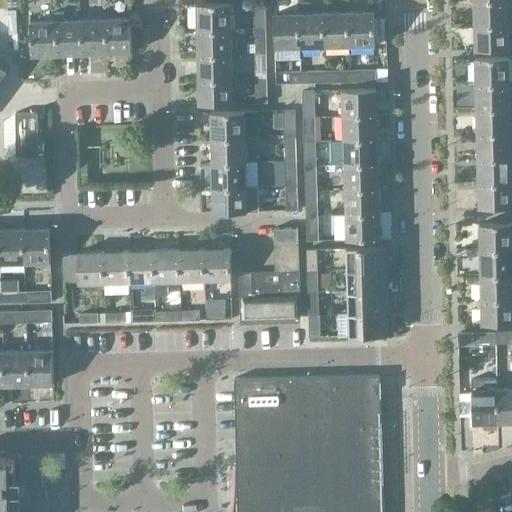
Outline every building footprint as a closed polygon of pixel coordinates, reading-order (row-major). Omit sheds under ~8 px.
[(473,0),(472,0),(473,25),(507,24),(506,0),(473,0)] [(254,29),(266,28),(265,3),(253,3),(254,29)] [(230,29),(230,4),(196,4),(197,29),(230,29)] [(55,12),(55,22),(56,55),(81,54),(80,21),(64,21),(63,11),(55,12)] [(374,46),(373,12),(348,13),(349,46),(374,46)] [(324,47),(323,13),(298,14),(299,48),(324,47)] [(324,47),(349,46),(348,13),(323,13),(324,47)] [(274,48),(299,48),(298,14),(273,15),(274,48)] [(130,19),(105,20),(106,53),(131,52),(130,19)] [(81,54),(106,53),(105,20),(80,21),(81,54)] [(31,56),(56,55),(55,22),(30,22),(31,56)] [(508,49),(507,24),(473,25),(474,50),(508,49)] [(266,53),(266,28),(254,29),(254,53),(266,53)] [(231,54),(230,29),(197,29),(197,55),(231,54)] [(254,53),(255,79),(267,78),(266,53),(254,53)] [(197,55),(198,80),(231,79),(231,54),(197,55)] [(474,59),(474,84),(508,83),(508,58),(474,59)] [(386,82),(385,70),(352,71),(353,83),(386,82)] [(327,71),(303,72),(303,84),(328,83),(327,71)] [(328,83),(353,83),(352,71),(327,71),(328,83)] [(303,72),(275,73),(276,85),(303,84),(303,72)] [(256,104),(267,104),(267,78),(255,79),(256,104)] [(232,104),(231,79),(198,80),(198,105),(232,104)] [(509,108),(508,83),(474,84),(475,109),(509,108)] [(315,117),(314,91),(302,92),(303,117),(315,117)] [(342,91),(342,116),(375,115),(375,91),(342,91)] [(510,133),(509,108),(475,109),(476,134),(510,133)] [(283,111),(284,136),(296,136),(295,111),(283,111)] [(15,156),(38,155),(37,112),(15,112),(15,156)] [(212,138),(245,137),(259,137),(258,112),(211,113),(212,138)] [(376,140),(375,115),(342,116),(343,141),(376,140)] [(303,117),(304,142),(315,141),(315,117),(303,117)] [(510,158),(510,133),(476,134),(476,159),(510,158)] [(296,161),(296,136),(284,136),(285,161),(296,161)] [(245,162),(245,137),(212,138),(213,163),(245,162)] [(343,141),(344,166),(377,165),(376,140),(343,141)] [(304,142),(305,166),(316,166),(315,141),(304,142)] [(467,180),(466,158),(453,159),(454,181),(467,180)] [(511,183),(510,158),(476,159),(477,183),(511,183)] [(285,161),(275,161),(275,172),(285,172),(285,161)] [(285,172),(285,186),(297,186),(296,161),(285,161),(285,172)] [(213,163),(213,188),(246,187),(245,162),(213,163)] [(377,190),(377,165),(344,166),(344,191),(377,190)] [(305,166),(305,192),(317,191),(316,166),(305,166)] [(511,207),(511,183),(477,183),(478,208),(511,207)] [(298,212),(297,186),(285,186),(286,212),(298,212)] [(246,187),(213,188),(214,213),(246,212),(246,187)] [(318,190),(318,223),(342,222),(341,189),(318,190)] [(344,191),(345,216),(378,215),(377,190),(344,191)] [(318,216),(317,191),(305,192),(306,217),(318,216)] [(378,240),(378,215),(345,216),(345,240),(378,240)] [(318,241),(318,216),(306,217),(307,242),(318,241)] [(511,236),(511,224),(478,225),(478,250),(511,248),(511,236)] [(454,244),(469,244),(470,225),(454,225),(454,244)] [(297,242),(297,227),(273,228),(273,243),(297,242)] [(49,229),(24,230),(25,263),(50,263),(49,229)] [(24,230),(0,230),(0,259),(0,264),(25,263),(24,230)] [(298,256),(297,242),(273,243),(274,257),(298,256)] [(511,248),(478,250),(479,275),(511,273),(511,248)] [(206,280),(232,279),(231,249),(205,250),(206,280)] [(346,271),(384,270),(384,269),(387,269),(387,257),(384,257),(384,249),(346,250),(346,271)] [(181,281),(206,280),(205,250),(180,251),(181,281)] [(317,250),(307,250),(307,272),(317,272),(317,250)] [(130,282),(156,282),(155,251),(129,252),(130,282)] [(180,251),(155,251),(156,282),(181,281),(180,251)] [(129,252),(104,253),(105,283),(130,282),(129,252)] [(105,283),(104,253),(79,253),(80,284),(105,283)] [(298,271),(298,256),(274,257),(274,271),(274,272),(298,271)] [(346,271),(347,293),(385,292),(385,290),(388,290),(388,280),(385,280),(384,270),(346,271)] [(299,316),(299,295),(298,271),(274,272),(274,271),(251,272),(252,297),(239,297),(240,319),(299,316)] [(238,273),(239,297),(252,297),(251,272),(238,273)] [(318,293),(317,272),(307,272),(308,294),(318,293)] [(511,273),(479,275),(480,300),(511,299),(511,273)] [(26,302),(51,302),(51,290),(25,291),(26,302)] [(25,291),(2,291),(2,303),(26,302),(25,291)] [(386,314),(386,312),(389,312),(388,301),(385,301),(385,292),(347,293),(347,315),(386,314)] [(319,315),(318,293),(308,294),(309,315),(319,315)] [(511,324),(511,299),(480,300),(480,325),(511,324)] [(25,322),(51,321),(51,310),(25,311),(25,322)] [(2,323),(25,322),(25,311),(2,311),(2,323)] [(181,321),(200,320),(200,311),(181,312),(181,321)] [(225,320),(225,311),(207,311),(207,320),(225,320)] [(174,321),(174,312),(156,312),(156,322),(174,321)] [(105,314),(106,323),(124,323),(124,313),(105,314)] [(149,322),(149,313),(131,313),(131,322),(149,322)] [(79,315),(79,324),(98,323),(98,314),(79,315)] [(386,323),(386,314),(347,315),(348,336),(386,335),(386,333),(389,333),(389,323),(386,323)] [(309,338),(319,337),(319,315),(309,315),(309,338)] [(511,330),(493,331),(494,343),(511,342),(511,330)] [(494,343),(493,331),(470,332),(470,344),(494,343)] [(52,350),(27,351),(28,384),(53,384),(52,350)] [(3,385),(28,384),(27,351),(2,352),(3,385)] [(237,511),(22,511),(21,455),(0,455),(0,511),(382,511),(379,374),(303,376),(234,378),(237,511)] [(511,423),(511,388),(495,389),(496,424),(511,423)] [(471,424),(496,424),(495,389),(470,390),(471,424)]
